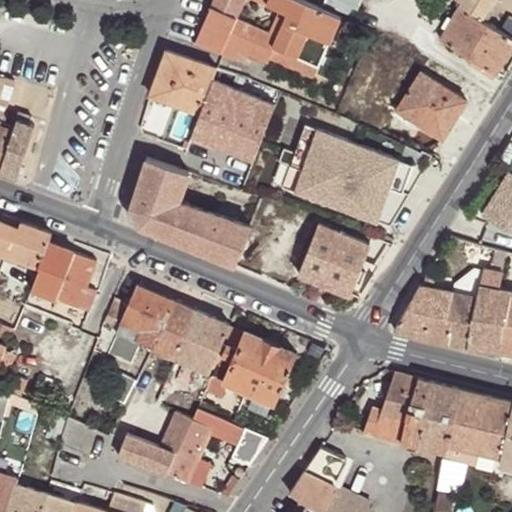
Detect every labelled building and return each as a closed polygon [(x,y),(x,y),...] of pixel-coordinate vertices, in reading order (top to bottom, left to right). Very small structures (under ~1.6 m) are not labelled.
[(318,66),(341,15),(316,5),(304,0),(214,0),(207,16),(206,21),(206,22),(207,25),(208,28),(210,31),(212,34),(214,36),(226,42),(222,52),(234,58),(239,49),(268,62),(270,58),(275,47),(318,66)] [(341,15),(353,21),(362,0),(318,0),(316,5),(341,15)] [(474,59),(495,73),(511,46),(511,36),(502,30),(493,25),(483,18),(494,0),(463,0),(463,1),(460,7),(454,17),(446,30),(443,36),(441,39),(474,59)] [(494,0),(483,18),(493,25),(505,5),(500,2),(501,0),(494,0)] [(440,26),(446,30),(454,17),(448,13),(440,26)] [(206,21),(207,16),(196,40),(222,52),(226,42),(214,36),(212,34),(210,31),(208,28),(207,25),(206,22),(206,21)] [(502,30),(511,36),(511,18),(510,17),(502,30)] [(355,24),(349,21),(344,30),(351,32),(355,24)] [(313,77),(318,66),(275,47),(270,58),(313,77)] [(166,50),(151,94),(201,113),(218,67),(166,50)] [(493,77),(495,73),(474,59),(470,63),(493,77)] [(441,65),(432,78),(456,93),(466,79),(441,65)] [(456,93),(432,78),(421,72),(398,109),(443,138),(467,100),(456,93)] [(223,136),(258,149),(277,103),(214,79),(201,113),(193,135),(219,145),(223,136)] [(10,115),(0,111),(0,122),(7,125),(10,115)] [(7,149),(0,170),(0,171),(17,178),(26,152),(35,125),(29,122),(31,116),(20,112),(14,127),(7,149)] [(0,170),(7,149),(14,127),(10,126),(7,125),(0,122),(0,170)] [(281,185),(293,190),(317,127),(305,122),(294,151),(271,141),(266,155),(290,164),(281,185)] [(413,163),(317,127),(293,190),(389,226),(409,194),(390,186),(393,179),(405,184),(413,163)] [(219,145),(255,159),(258,149),(223,136),(219,145)] [(237,264),(253,224),(180,199),(190,171),(148,156),(132,205),(131,208),(132,212),(133,216),(135,219),(137,222),(140,224),(237,264)] [(390,186),(409,194),(425,168),(413,163),(405,184),(393,179),(390,186)] [(511,169),(509,167),(483,211),(511,227),(511,169)] [(310,212),(281,201),(272,224),(300,235),(308,217),(310,212)] [(9,256),(23,222),(5,215),(2,221),(0,219),(0,252),(7,255),(8,255),(9,256)] [(308,217),(300,235),(312,239),(299,272),(350,292),(369,242),(308,217)] [(9,256),(16,258),(40,267),(50,241),(52,233),(23,222),(9,256)] [(40,267),(32,287),(49,294),(57,298),(88,310),(96,289),(87,286),(97,259),(50,241),(40,267)] [(9,256),(8,255),(6,261),(13,263),(16,258),(9,256)] [(433,274),(427,273),(425,286),(421,285),(397,327),(398,331),(426,338),(455,344),(500,350),(511,291),(499,288),(503,272),(485,268),(479,296),(431,287),(433,274)] [(142,282),(140,286),(162,295),(163,292),(142,282)] [(115,297),(108,315),(121,320),(109,353),(132,362),(142,339),(154,345),(176,301),(162,295),(140,286),(138,285),(129,303),(115,297)] [(511,291),(500,350),(511,351),(511,291)] [(183,297),(180,303),(193,308),(196,302),(183,297)] [(180,303),(176,301),(154,345),(153,347),(154,348),(172,355),(185,361),(199,367),(210,372),(229,326),(230,324),(193,308),(180,303)] [(0,321),(0,335),(8,339),(13,327),(0,321)] [(242,333),(229,326),(210,372),(211,372),(224,378),(223,379),(276,402),(297,352),(244,330),(242,333)] [(172,355),(154,348),(152,354),(169,361),(172,355)] [(16,354),(7,350),(4,357),(0,367),(2,368),(0,372),(0,386),(11,391),(15,393),(20,395),(27,379),(9,371),(16,354)] [(194,379),(199,367),(185,361),(180,372),(194,379)] [(112,395),(126,402),(137,380),(135,378),(124,372),(112,395)] [(406,416),(419,378),(398,372),(384,409),(376,406),(367,432),(376,434),(384,436),(392,413),(397,414),(406,416)] [(427,379),(419,378),(406,416),(397,414),(390,438),(401,441),(447,452),(449,442),(452,428),(459,388),(427,379)] [(0,418),(3,419),(11,391),(0,386),(0,418)] [(198,405),(212,411),(219,395),(205,388),(198,405)] [(511,401),(475,391),(459,388),(452,428),(449,442),(450,443),(472,448),(479,450),(502,456),(511,408),(511,401)] [(207,423),(212,411),(198,405),(193,416),(180,440),(176,446),(174,451),(173,454),(167,471),(187,480),(199,452),(212,426),(207,423)] [(511,408),(502,456),(511,458),(511,408)] [(128,432),(119,455),(166,472),(167,471),(173,454),(174,451),(176,446),(180,440),(193,416),(176,409),(161,444),(128,432)] [(59,440),(67,415),(53,412),(46,436),(59,440)] [(390,438),(397,414),(392,413),(384,436),(390,438)] [(97,429),(70,417),(62,443),(88,455),(97,429)] [(238,445),(257,452),(265,432),(246,425),(238,445)] [(472,448),(450,443),(446,459),(475,466),(479,450),(472,448)] [(346,457),(321,445),(311,460),(292,491),(304,501),(309,503),(320,509),(323,510),(336,486),(346,466),(347,463),(347,462),(348,461),(348,459),(348,458),(347,458),(347,457),(346,457)] [(511,458),(502,456),(501,465),(511,468),(511,458)] [(0,502),(8,505),(17,477),(0,471),(0,502)] [(19,477),(17,477),(8,505),(5,511),(39,511),(47,492),(17,483),(19,477)] [(228,495),(238,481),(233,478),(222,493),(228,495)] [(350,511),(360,498),(336,486),(323,510),(327,511),(350,511)] [(58,495),(47,492),(39,511),(74,511),(78,501),(58,495)] [(114,492),(109,510),(108,511),(142,511),(146,501),(114,492)] [(371,511),(368,510),(370,502),(360,498),(350,511),(371,511)] [(84,502),(78,501),(74,511),(108,511),(109,510),(84,502)]
